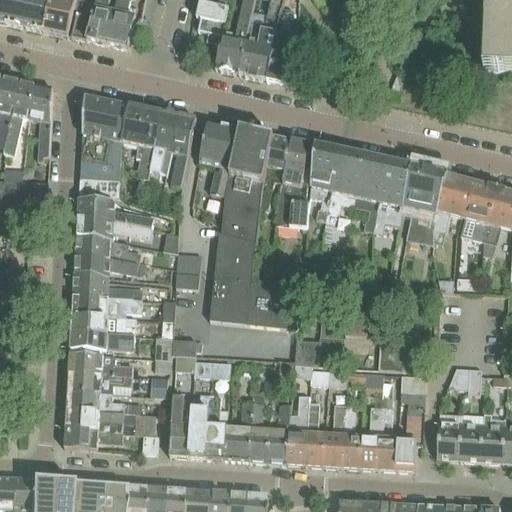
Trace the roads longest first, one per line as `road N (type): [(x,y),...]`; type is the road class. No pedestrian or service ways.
road 1 (residential): [(72,71),(49,471)]
road 2 (residential): [(170,91),(511,172)]
road 3 (residential): [(298,485),(49,471)]
road 4 (residential): [(511,496),(298,485)]
